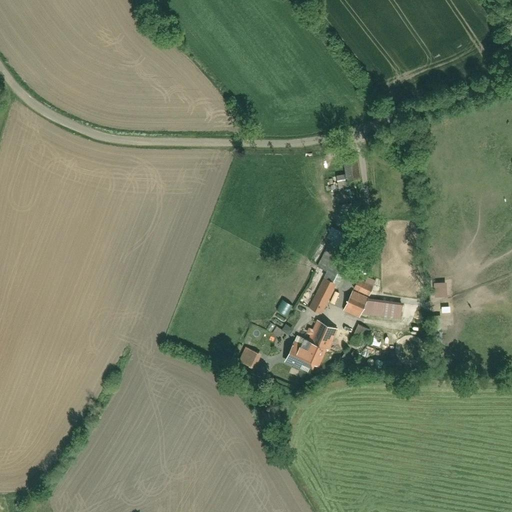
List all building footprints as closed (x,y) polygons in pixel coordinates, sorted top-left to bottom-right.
[(340,160),(340,183),(356,183),(355,160),(340,160)] [(357,278),(340,315),(356,323),(374,286),(357,278)] [(321,279),(306,310),(320,317),(335,286),(321,279)] [(323,355),(322,354),(331,330),(313,323),(303,347),(285,340),(278,358),(316,373),(323,355)] [(245,353),(236,371),(249,378),(258,359),(245,353)]
